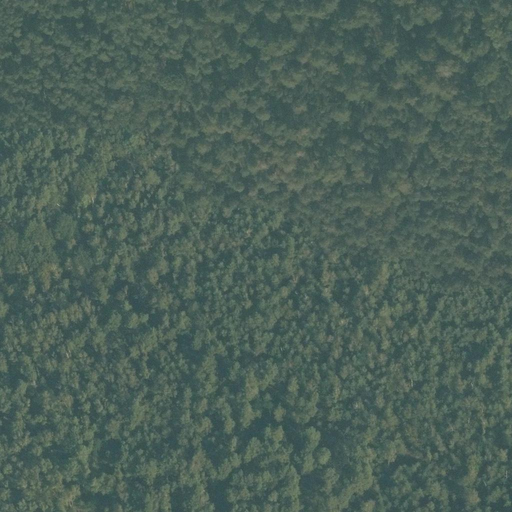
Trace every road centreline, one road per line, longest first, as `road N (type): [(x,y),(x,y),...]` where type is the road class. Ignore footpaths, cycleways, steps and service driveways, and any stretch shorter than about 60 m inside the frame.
road 1 (track): [(0,419),(16,374),(62,345),(91,302),(143,263),(154,231),(195,200),(337,163),(402,181),(439,109),(511,3)]
road 2 (track): [(0,335),(199,0)]
